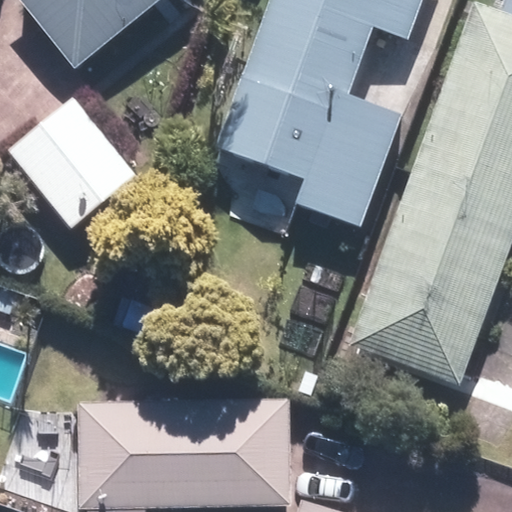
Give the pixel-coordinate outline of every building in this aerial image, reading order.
[(23,0),(79,69),(166,0),(23,0)] [(424,0),(272,0),(219,148),(308,181),(299,205),(363,229),(405,114),(352,95),(376,30),(409,42),(424,0)] [(511,0),(505,0),(501,11),(475,2),(348,344),(465,387),(511,259),(511,0)] [(138,178),(76,100),(10,152),(73,230),(138,178)] [(82,401),(82,505),(295,506),(296,449),(296,401),(82,401)] [(302,506),(299,511),(343,511),(304,499),(302,506)]
